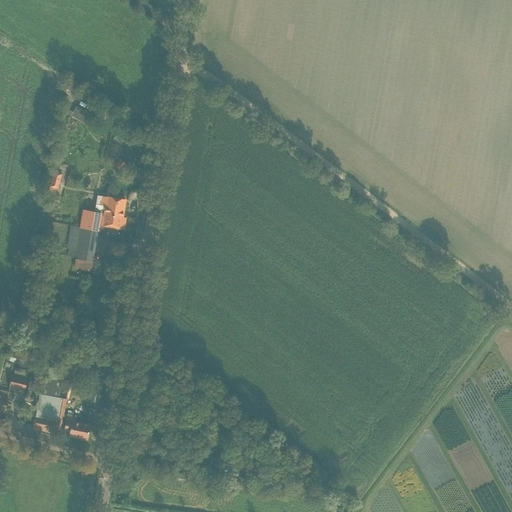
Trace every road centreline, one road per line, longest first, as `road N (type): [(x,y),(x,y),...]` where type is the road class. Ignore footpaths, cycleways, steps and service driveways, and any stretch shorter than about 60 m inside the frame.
road 1 (unclassified): [(110,459),(182,0)]
road 2 (track): [(511,309),(173,48)]
